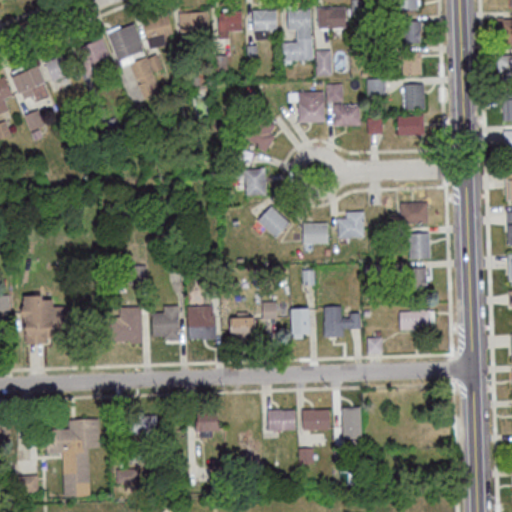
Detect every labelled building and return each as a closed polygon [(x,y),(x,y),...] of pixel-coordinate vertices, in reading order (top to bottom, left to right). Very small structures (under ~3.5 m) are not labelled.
[(359,0),(359,13),(349,14),(349,0),(359,0)] [(414,0),(414,9),(391,9),(391,0),(414,0)] [(346,27),(318,27),(318,6),(346,6),(346,27)] [(313,58),(283,59),(282,41),(297,40),(296,28),(288,29),(287,8),(310,7),(313,58)] [(253,29),(253,10),(277,9),(277,27),(267,28),(267,37),(256,38),(255,29),(253,29)] [(209,29),(182,31),(180,12),(207,10),(209,29)] [(219,38),(219,12),(242,11),(243,29),(228,30),(228,37),(219,38)] [(167,12),(173,31),(164,33),(167,43),(150,48),(142,19),(167,12)] [(365,17),(380,17),(380,26),(365,26),(365,17)] [(511,44),(498,45),(497,20),(511,19),(511,44)] [(400,42),(400,21),(418,21),(418,28),(416,28),(416,42),(400,42)] [(119,59),(108,33),(134,22),(140,39),(139,40),(143,49),(119,59)] [(103,37),(110,54),(93,61),(96,69),(84,74),(73,49),(103,37)] [(256,59),(247,59),(247,44),(256,44),(256,59)] [(331,72),(316,73),(315,49),(330,48),(331,72)] [(68,51),(76,69),(52,79),(45,61),(68,51)] [(156,52),(162,67),(153,71),(147,56),(156,52)] [(418,73),(400,74),(399,52),(418,52),(418,73)] [(227,69),(213,70),(213,54),(227,54),(227,69)] [(495,55),(511,54),(511,79),(500,80),(499,71),(495,72),(495,55)] [(133,78),(127,64),(142,58),(156,91),(141,96),(136,84),(138,83),(135,77),(133,78)] [(12,76),(39,64),(46,80),(32,86),(36,94),(24,99),(21,91),(19,92),(12,76)] [(0,76),(5,74),(13,94),(5,97),(10,108),(0,112),(0,76)] [(365,94),(365,78),(382,78),(382,94),(365,94)] [(325,100),(325,84),(339,83),(339,100),(325,100)] [(421,108),(402,108),(401,83),(421,83),(421,108)] [(297,122),(296,92),(320,91),(321,121),(297,122)] [(500,93),(511,92),(511,120),(506,121),(506,117),(501,117),(500,93)] [(332,125),(331,105),(355,104),(356,124),(332,125)] [(28,129),(22,114),(35,108),(41,123),(28,129)] [(242,135),(256,115),(271,125),(267,133),(272,136),(262,150),(256,146),(257,145),(242,135)] [(396,135),(395,116),(421,115),(421,134),(396,135)] [(110,134),(104,121),(115,116),(121,130),(110,134)] [(378,117),(379,132),(365,133),(364,117),(378,117)] [(0,120),(6,118),(12,133),(0,139),(0,120)] [(37,128),(40,135),(32,138),(29,132),(37,128)] [(511,145),(502,145),(501,130),(511,130),(511,145)] [(244,194),(242,170),(261,168),(263,193),(244,194)] [(425,222),(389,223),(389,217),(399,216),(398,203),(424,202),(425,222)] [(287,222),(274,237),(255,221),(268,206),(287,222)] [(361,235),(336,236),(335,218),(344,218),(344,212),(360,211),(361,219),(360,219),(361,235)] [(325,223),(325,242),(301,242),(301,223),(325,223)] [(407,259),(406,233),(426,232),(427,258),(407,259)] [(362,263),(377,263),(377,273),(363,274),(362,263)] [(129,283),(128,265),(143,265),(143,282),(129,283)] [(167,266),(182,265),(182,278),(168,278),(167,266)] [(425,288),(406,289),(406,267),(425,267),(425,288)] [(300,283),(300,269),(311,268),(312,283),(300,283)] [(199,273),(214,272),(214,287),(200,288),(199,273)] [(0,307),(7,309),(9,296),(0,294),(0,307)] [(23,342),(21,296),(39,296),(39,300),(49,300),(50,307),(61,307),(61,327),(50,327),(51,336),(40,337),(40,341),(23,342)] [(274,317),(260,317),(259,301),(274,300),(274,317)] [(150,335),(149,313),(162,312),(161,306),(175,305),(176,338),(162,338),(161,335),(150,335)] [(186,338),(184,306),(211,305),(212,339),(200,339),(200,338),(186,338)] [(322,306),(339,305),(339,318),(348,317),(347,312),(357,312),(357,327),(340,328),(340,335),(323,335),(322,306)] [(108,341),(107,317),(118,316),(117,307),(138,307),(139,342),(128,343),(128,340),(108,341)] [(290,334),(289,308),(306,307),(306,333),(299,333),(299,337),(291,337),(291,334),(290,334)] [(398,310),(428,309),(429,327),(399,328),(398,310)] [(229,335),(228,318),(250,317),(251,334),(244,335),(244,340),(236,340),(236,335),(229,335)] [(366,352),(366,336),(380,336),(380,351),(366,352)] [(360,436),(341,437),(341,406),(359,406),(360,436)] [(294,427),(267,428),(267,409),(293,408),(294,427)] [(327,408),(328,427),(302,428),(301,409),(327,408)] [(215,411),(216,429),(210,429),(210,435),(199,435),(198,429),(196,429),(196,411),(215,411)] [(129,415),(155,414),(155,425),(149,425),(150,434),(140,434),(140,432),(130,432),(129,415)] [(98,445),(86,446),(88,493),(64,494),(62,450),(46,451),(45,429),(69,428),(69,419),(97,418),(98,445)] [(298,448),(311,447),(311,462),(298,463),(298,448)] [(334,465),(333,448),(348,447),(348,464),(334,465)] [(223,464),(224,479),(208,479),(208,465),(223,464)] [(116,482),(115,468),(135,468),(135,481),(116,482)] [(36,474),(37,490),(17,491),(16,474),(36,474)]
